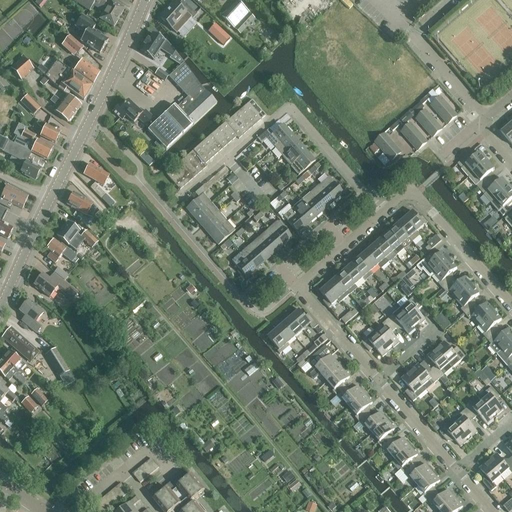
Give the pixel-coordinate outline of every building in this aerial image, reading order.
[(104,6),(107,0),(71,0),(90,12),(94,5),(101,9),(104,6)] [(287,0),(282,5),(290,13),(305,0),(304,0),(287,0)] [(324,9),(331,2),(329,0),(315,0),(315,1),(324,9)] [(109,2),(106,7),(99,20),(113,28),(124,9),(110,1),(109,2)] [(197,15),(182,1),(178,5),(174,1),(164,12),(165,12),(159,18),(176,34),(191,18),(193,20),(197,15)] [(222,18),(240,34),(254,19),(248,13),(249,12),(237,1),(222,18)] [(96,25),(82,16),(75,27),(85,34),(80,42),(99,54),(108,41),(92,31),(96,25)] [(215,22),(207,31),(223,46),(231,37),(215,22)] [(153,60),(160,49),(172,57),(174,51),(165,41),(164,41),(152,34),(148,40),(147,39),(143,45),(144,46),(141,52),(140,52),(153,61),(153,60)] [(76,56),(83,48),(70,37),(61,47),(64,51),(67,48),(76,56)] [(30,63),(46,77),(59,89),(62,92),(65,88),(83,100),(83,101),(92,87),(57,62),(48,55),(42,63),(34,57),(30,63)] [(31,74),(35,70),(24,58),(12,69),(22,81),(31,74)] [(83,61),(73,73),(92,87),(99,73),(83,61)] [(154,118),(146,127),(149,129),(148,131),(166,150),(193,125),(217,104),(200,86),(183,63),(168,77),(188,98),(177,108),(174,106),(157,122),(154,118)] [(155,75),(165,82),(168,76),(158,69),(155,75)] [(0,77),(0,85),(1,86),(0,86),(0,89),(3,93),(10,87),(1,77),(0,77)] [(40,83),(44,86),(49,81),(45,77),(40,83)] [(439,85),(434,90),(438,94),(443,89),(439,85)] [(68,95),(62,102),(62,103),(68,107),(68,108),(75,114),(81,106),(68,95)] [(62,103),(62,102),(55,97),(51,101),(57,106),(59,105),(54,112),(68,123),(75,114),(68,108),(68,107),(62,103)] [(442,99),(431,108),(448,126),(458,117),(442,99)] [(252,100),(248,104),(261,120),(266,116),(252,100)] [(31,101),(25,106),(34,114),(40,109),(31,101)] [(138,119),(146,127),(154,118),(145,110),(142,114),(128,101),(123,106),(120,104),(113,112),(122,120),(126,116),(134,123),(138,119)] [(248,104),(243,108),(257,124),(261,120),(248,104)] [(243,108),(238,112),(252,127),(257,124),(243,108)] [(442,130),(426,111),(417,120),(433,138),(442,130)] [(238,112),(234,116),(248,131),(252,127),(238,112)] [(409,112),(404,117),(407,121),(413,116),(409,112)] [(234,116),(229,120),(243,135),(248,131),(234,116)] [(225,123),(237,137),(238,139),(243,135),(229,120),(225,123)] [(44,124),(40,121),(37,124),(41,128),(44,130),(41,136),(55,143),(60,133),(46,126),(44,124)] [(225,123),(220,127),(232,141),(237,137),(225,123)] [(411,123),(401,133),(416,151),(427,142),(411,123)] [(267,139),(274,148),(291,134),(283,124),(270,135),(267,131),(257,139),(261,144),(267,139)] [(14,135),(18,137),(14,144),(46,160),(52,148),(37,141),(34,140),(36,137),(27,132),(28,130),(19,125),(14,135)] [(511,127),(509,125),(507,127),(506,126),(502,129),(500,131),(511,145),(511,127)] [(220,127),(216,131),(228,145),(232,141),(220,127)] [(216,131),(211,135),(223,149),(228,145),(216,131)] [(274,148),(282,157),(299,143),(291,134),(274,148)] [(211,135),(207,139),(219,153),(223,149),(211,135)] [(386,135),(375,145),(392,163),(402,153),(386,135)] [(20,173),(35,181),(35,179),(37,179),(39,175),(38,174),(40,169),(26,162),(31,153),(0,137),(0,151),(11,157),(9,160),(21,166),(22,165),(24,166),(20,173)] [(207,139),(202,143),(214,157),(219,153),(207,139)] [(202,143),(198,147),(209,161),(214,157),(202,143)] [(282,157),(290,167),(307,152),(299,143),(282,157)] [(369,148),(374,154),(379,150),(374,144),(369,148)] [(198,147),(193,151),(205,165),(209,161),(198,147)] [(193,151),(189,155),(202,171),(207,167),(205,165),(193,151)] [(473,151),(458,164),(462,169),(461,169),(469,178),(487,162),(480,153),(477,156),(473,151)] [(307,152),(290,167),(298,176),(315,161),(307,152)] [(189,155),(184,159),(198,175),(202,171),(189,155)] [(184,159),(180,163),(193,179),(198,175),(184,159)] [(476,186),(480,191),(496,177),(492,173),(495,170),(487,162),(469,178),(476,186)] [(180,163),(175,167),(189,183),(193,179),(180,163)] [(84,175),(96,182),(99,178),(103,181),(102,183),(106,187),(111,181),(106,177),(103,173),(89,165),(84,175)] [(175,167),(170,171),(184,187),(189,183),(175,167)] [(184,187),(170,171),(166,175),(180,190),(184,187)] [(233,174),(228,178),(232,183),(237,179),(233,174)] [(329,177),(319,185),(334,202),(343,194),(329,177)] [(480,191),(484,195),(484,196),(491,204),(510,188),(503,179),(500,182),(496,177),(480,191)] [(90,188),(101,199),(106,195),(94,183),(90,188)] [(186,209),(194,218),(211,203),(203,194),(208,190),(204,185),(195,193),(199,198),(186,209)] [(319,185),(310,193),(325,210),(334,202),(319,185)] [(0,199),(0,204),(10,209),(12,205),(22,210),(28,197),(14,190),(6,186),(0,199)] [(499,212),(503,217),(511,208),(511,190),(510,188),(491,204),(498,212),(499,212)] [(73,193),(67,205),(86,216),(93,204),(73,193)] [(310,193),(301,201),(316,218),(325,210),(310,193)] [(301,201),(292,209),(306,226),(316,218),(301,201)] [(194,218),(202,227),(219,213),(211,203),(194,218)] [(90,211),(97,219),(98,218),(104,225),(108,222),(95,207),(90,211)] [(0,208),(0,236),(7,240),(8,238),(10,238),(11,236),(10,234),(13,229),(1,223),(7,212),(0,208)] [(306,226),(292,209),(283,217),(297,234),(306,226)] [(413,212),(405,219),(417,232),(424,226),(428,223),(422,216),(419,219),(413,212)] [(202,227),(210,236),(227,222),(219,213),(202,227)] [(397,226),(409,239),(412,243),(420,236),(417,232),(405,219),(397,226)] [(277,221),(268,229),(283,246),(292,238),(277,221)] [(227,222),(210,236),(218,246),(235,231),(227,222)] [(87,254),(98,243),(86,232),(80,237),(77,235),(79,232),(68,223),(57,236),(75,251),(83,240),(85,242),(80,247),(87,253),(86,254),(87,254)] [(397,226),(390,232),(401,246),(409,239),(397,226)] [(268,229),(259,237),(274,254),(283,246),(268,229)] [(390,232),(382,239),(393,252),(401,246),(390,232)] [(436,236),(427,244),(432,250),(441,242),(436,236)] [(259,237),(250,245),(264,262),(274,254),(259,237)] [(382,239),(374,246),(386,259),(389,262),(396,256),(393,252),(382,239)] [(46,250),(50,254),(47,258),(55,264),(62,255),(71,263),(76,257),(66,248),(65,250),(54,240),(50,245),(49,245),(47,247),(47,248),(46,250)] [(250,245),(241,253),(255,270),(264,262),(250,245)] [(374,246),(366,252),(378,266),(386,259),(374,246)] [(366,252),(359,259),(370,272),(378,266),(366,252)] [(255,270),(241,253),(231,261),(246,278),(255,270)] [(427,267),(434,275),(452,259),(446,256),(442,253),(435,259),(431,255),(420,264),(425,269),(427,267)] [(105,254),(97,260),(101,265),(109,259),(105,254)] [(359,259),(351,266),(363,279),(363,278),(366,282),(373,275),(370,272),(359,259)] [(438,284),(443,289),(453,280),(449,276),(457,269),(454,266),(452,259),(434,275),(440,283),(438,284)] [(351,266),(343,272),(355,286),(363,279),(351,266)] [(343,272),(336,279),(347,292),(355,286),(343,272)] [(34,285),(49,298),(57,288),(72,300),(78,293),(53,274),(48,280),(42,275),(41,276),(40,275),(37,280),(38,280),(34,285)] [(449,293),(456,300),(475,284),(468,282),(465,278),(457,285),(453,280),(443,289),(447,294),(449,293)] [(336,279),(328,286),(340,299),(342,302),(349,295),(347,292),(336,279)] [(461,310),(465,315),(475,306),(471,301),(479,295),(476,291),(475,284),(456,300),(463,308),(461,310)] [(340,299),(328,286),(320,293),(326,299),(323,302),(329,309),(332,306),(337,301),(338,303),(341,301),(339,299),(340,299)] [(400,309),(403,313),(415,327),(418,325),(419,326),(425,320),(417,311),(422,307),(414,298),(408,302),(400,309)] [(362,310),(367,306),(370,303),(367,300),(364,302),(363,302),(361,301),(357,304),(362,310)] [(19,311),(25,316),(22,321),(36,333),(41,328),(35,323),(43,313),(28,301),(19,311)] [(471,318),(478,326),(497,310),(490,308),(487,304),(479,310),(475,306),(465,315),(469,320),(471,318)] [(483,336),(487,341),(498,332),(494,327),(501,320),(498,317),(497,310),(478,326),(485,334),(483,336)] [(299,311),(291,318),(303,331),(310,325),(311,325),(310,327),(311,328),(312,329),(314,329),(318,326),(308,315),(305,317),(299,311)] [(355,317),(352,313),(351,312),(341,320),(345,325),(355,317)] [(392,316),(387,320),(396,330),(400,326),(408,335),(415,330),(414,328),(415,327),(403,313),(395,320),(392,316)] [(446,329),(451,325),(443,314),(438,317),(446,329)] [(291,318),(284,324),(295,338),(303,331),(291,318)] [(385,329),(378,335),(390,349),(392,347),(393,348),(399,343),(391,334),(396,330),(387,320),(382,325),(385,329)] [(284,324),(276,331),(288,344),(295,338),(284,324)] [(2,338),(30,363),(31,364),(28,367),(31,370),(31,371),(46,385),(50,382),(48,380),(52,376),(48,372),(38,362),(38,363),(34,359),(39,353),(10,328),(2,338)] [(494,344),(501,352),(511,341),(511,332),(509,329),(502,336),(498,332),(487,341),(492,346),(494,344)] [(288,344),(276,331),(268,338),(278,350),(277,351),(280,355),(290,347),(288,344)] [(323,335),(314,343),(318,348),(328,340),(323,335)] [(390,349),(378,335),(370,342),(367,338),(361,343),(370,352),(374,348),(382,358),(389,352),(388,351),(390,349)] [(497,355),(508,368),(511,364),(511,341),(501,352),(497,355)] [(439,349),(437,351),(452,369),(465,357),(457,348),(452,352),(444,342),(438,348),(439,349)] [(42,349),(53,359),(58,353),(47,343),(42,349)] [(321,374),(327,382),(344,368),(340,363),(338,364),(335,361),(328,367),(324,362),(333,355),(325,346),(307,362),(314,371),(310,374),(314,380),(321,374)] [(9,351),(1,359),(19,376),(22,372),(16,366),(20,361),(9,351)] [(436,366),(431,370),(439,380),(452,369),(437,351),(435,353),(434,351),(427,357),(436,366)] [(19,376),(1,359),(0,361),(0,373),(8,381),(13,376),(23,386),(26,382),(19,376)] [(413,371),(411,374),(426,391),(439,380),(431,370),(426,374),(418,365),(412,370),(413,371)] [(488,366),(483,370),(491,382),(496,378),(488,366)] [(332,393),(336,397),(347,388),(343,384),(350,378),(347,374),(348,373),(344,368),(327,382),(335,391),(332,393)] [(426,391),(411,374),(409,375),(408,374),(401,379),(410,389),(405,393),(413,402),(426,391)] [(0,402),(5,397),(12,403),(16,398),(5,389),(0,385),(0,402)] [(344,401),(350,408),(367,394),(362,389),(361,390),(358,387),(351,393),(347,388),(336,397),(341,403),(344,401)] [(490,396),(482,403),(494,416),(496,414),(497,416),(503,410),(495,401),(500,397),(492,387),(486,392),(490,396)] [(31,395),(42,407),(47,403),(37,390),(31,395)] [(355,418),(359,423),(369,414),(365,410),(372,404),(369,400),(371,399),(367,394),(350,408),(357,416),(355,418)] [(21,404),(31,415),(37,409),(28,398),(21,404)] [(471,406),(465,410),(474,420),(478,416),(486,425),(493,419),(492,418),(494,416),(482,403),(474,409),(471,406)] [(0,420),(5,424),(8,420),(2,413),(3,412),(0,410),(0,420)] [(465,410),(452,421),(468,439),(470,437),(471,438),(477,433),(469,424),(474,420),(465,410)] [(366,427),(372,434),(389,420),(385,415),(383,416),(380,413),(373,419),(369,414),(359,423),(364,429),(366,427)] [(377,444),(381,449),(392,440),(388,436),(395,430),(392,426),(393,425),(389,420),(372,434),(379,442),(377,444)] [(468,439),(452,421),(445,428),(439,433),(448,442),(452,438),(460,447),(467,442),(466,441),(468,439)] [(388,452),(395,460),(412,446),(407,441),(406,442),(403,439),(396,445),(392,440),(381,449),(386,454),(388,452)] [(399,470),(404,475),(414,466),(410,462),(417,456),(414,452),(416,451),(412,446),(395,460),(402,468),(399,470)] [(491,461),(489,463),(501,477),(509,470),(511,473),(511,463),(509,460),(504,464),(496,455),(490,460),(491,461)] [(151,459),(147,463),(154,472),(159,468),(151,459)] [(147,463),(142,467),(150,476),(154,472),(147,463)] [(501,477),(489,463),(487,465),(486,464),(479,469),(488,479),(483,483),(491,492),(496,488),(493,484),(501,477)] [(410,478),(417,486),(434,472),(430,467),(428,468),(425,465),(418,471),(414,466),(404,475),(408,480),(410,478)] [(142,467),(137,470),(145,480),(150,476),(142,467)] [(145,480),(137,470),(133,474),(140,484),(145,480)] [(291,471),(283,477),(288,483),(296,477),(291,471)] [(422,496),(427,501),(437,492),(433,488),(440,482),(437,478),(438,477),(434,472),(417,486),(424,494),(422,496)] [(192,475),(180,484),(177,487),(178,487),(191,503),(205,491),(192,475)] [(166,486),(168,488),(171,492),(178,487),(177,487),(180,484),(176,478),(166,486)] [(294,492),(302,485),(298,480),(290,487),(294,492)] [(121,484),(116,488),(124,497),(129,493),(121,484)] [(116,488),(112,492),(119,501),(124,497),(116,488)] [(168,488),(154,500),(163,511),(172,511),(181,505),(171,492),(168,488)] [(433,504),(439,511),(440,511),(457,498),(452,493),(451,494),(448,491),(441,497),(437,492),(427,501),(431,506),(433,504)] [(112,492),(107,495),(115,505),(119,501),(112,492)] [(107,495),(102,499),(110,508),(115,505),(107,495)] [(118,511),(135,511),(137,511),(133,507),(140,501),(137,497),(118,511)] [(457,498),(440,511),(457,511),(462,507),(459,504),(461,503),(457,498)] [(102,499),(98,503),(105,511),(110,508),(102,499)] [(511,499),(503,507),(507,511),(511,511),(511,499)] [(105,511),(98,503),(93,507),(97,511),(105,511)] [(183,511),(202,511),(195,503),(183,511)] [(307,511),(309,511),(315,511),(317,505),(309,503),(307,511)]
